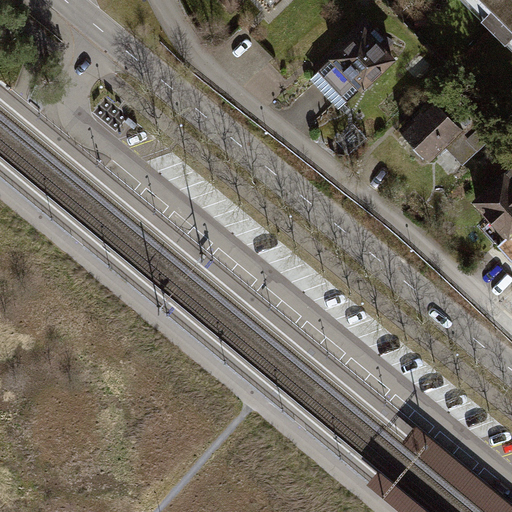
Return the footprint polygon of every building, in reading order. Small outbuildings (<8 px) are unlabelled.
[(511,0),(464,0),(511,46),(511,0)] [(395,57),(357,21),(325,54),(363,90),(395,57)] [(385,126),(419,162),(465,120),(431,83),(385,126)] [(481,124),(454,149),(467,162),(493,137),(481,124)] [(511,232),(511,231),(511,154),(473,193),(511,232)] [(400,438),(489,511),(511,511),(511,504),(413,422),(400,438)] [(429,511),(375,467),(364,481),(401,511),(429,511)]
